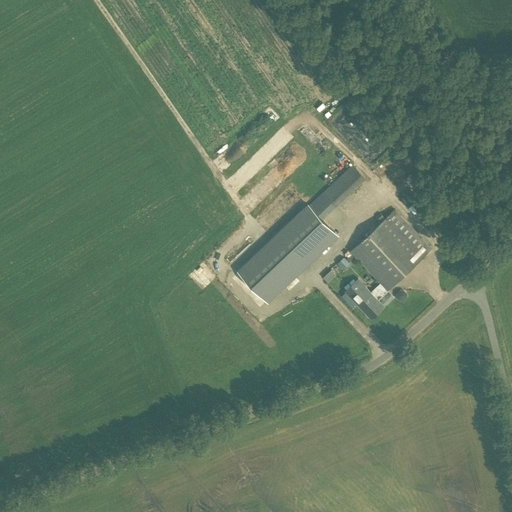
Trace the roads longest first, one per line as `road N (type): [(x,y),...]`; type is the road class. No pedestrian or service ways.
road 1 (unclassified): [(0,507),(349,378),(393,350),(467,282)]
road 2 (unclassified): [(511,412),(482,301),(467,282)]
